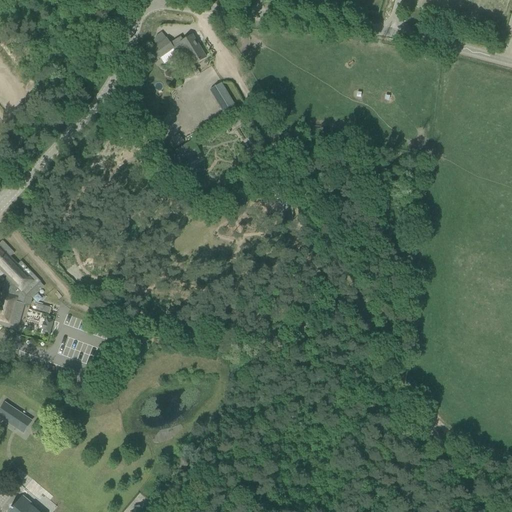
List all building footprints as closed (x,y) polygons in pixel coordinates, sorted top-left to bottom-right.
[(186,53),(194,65),(205,58),(192,36),(183,41),(180,37),(170,44),(166,39),(153,49),(155,52),(149,56),(154,63),(160,58),(173,49),(177,56),(181,57),(186,53)] [(223,113),(235,106),(221,83),(209,91),(223,113)] [(198,101),(186,108),(198,130),(210,123),(198,101)] [(236,117),(227,122),(232,130),(241,125),(236,117)] [(188,145),(175,152),(182,163),(195,156),(200,153),(193,141),(188,145)] [(44,287),(40,284),(42,283),(22,262),(19,265),(12,257),(15,254),(2,241),(0,243),(0,268),(9,278),(4,295),(1,294),(0,296),(0,326),(11,329),(17,331),(24,305),(30,305),(31,299),(44,287)] [(36,304),(35,310),(49,314),(50,308),(36,304)] [(39,333),(50,335),(53,321),(43,318),(39,333)] [(0,417),(23,432),(30,420),(4,404),(0,409),(0,417)] [(138,511),(147,504),(140,496),(123,511),(138,511)] [(35,511),(30,508),(32,506),(23,498),(15,509),(13,507),(11,510),(8,511),(35,511)]
